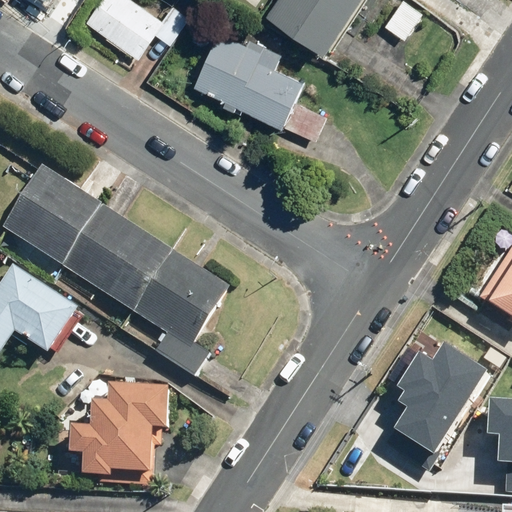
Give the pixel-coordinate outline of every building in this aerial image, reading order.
[(194,17),(175,5),(167,18),(138,0),(106,0),(91,23),(144,56),(161,29),(171,36),(179,40),(194,17)] [(365,0),(282,0),(275,12),(335,50),(341,40),(365,0)] [(427,14),(409,0),(407,0),(389,25),(409,39),(427,14)] [(288,52),(228,25),(199,87),(289,128),(310,82),(281,68),(288,52)] [(49,165),(10,226),(196,347),(236,286),(116,208),(95,194),(49,165)] [(511,256),(484,299),(511,316),(511,256)] [(56,357),(86,310),(16,266),(0,291),(0,363),(2,365),(21,335),(56,357)] [(430,474),(504,361),(462,334),(447,358),(433,349),(418,372),(410,366),(384,405),(407,420),(389,447),(430,474)] [(178,390),(119,387),(118,403),(102,402),(100,427),(81,426),(80,454),(92,455),(91,476),(118,477),(119,471),(159,473),(160,458),(162,428),(176,428),(178,390)] [(507,435),(505,493),(511,493),(511,394),(508,395),(508,409),(491,408),(490,435),(507,435)]
